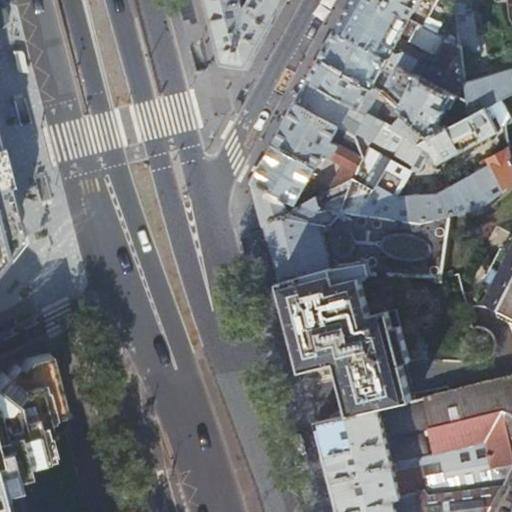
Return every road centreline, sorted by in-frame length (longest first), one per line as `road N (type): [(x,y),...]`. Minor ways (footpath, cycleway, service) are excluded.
road 1 (primary): [(69,0),(102,129),(198,411)]
road 2 (primary): [(226,360),(113,0)]
road 3 (secondary): [(38,0),(119,290)]
road 4 (residential): [(207,198),(317,0)]
road 5 (secondary): [(207,198),(156,0)]
road 6 (secondary): [(226,360),(222,267),(207,198)]
road 7 (primary): [(267,511),(226,360)]
road 8 (secondary): [(119,290),(160,383),(198,411)]
road 9 (residential): [(0,345),(119,290)]
